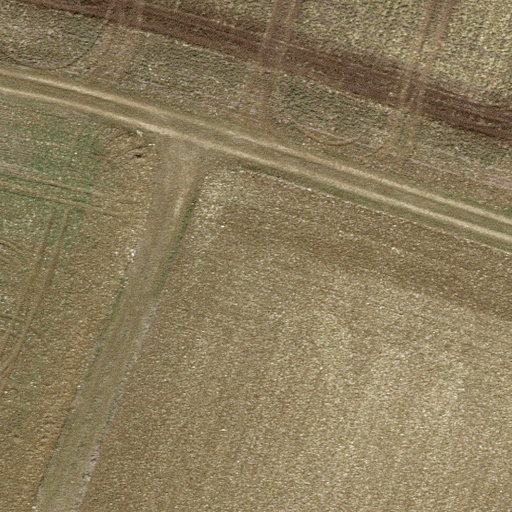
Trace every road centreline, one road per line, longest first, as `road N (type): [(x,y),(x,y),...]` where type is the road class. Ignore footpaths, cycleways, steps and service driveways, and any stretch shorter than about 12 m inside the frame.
road 1 (track): [(0,91),(222,134),(511,222)]
road 2 (track): [(70,511),(222,134)]
